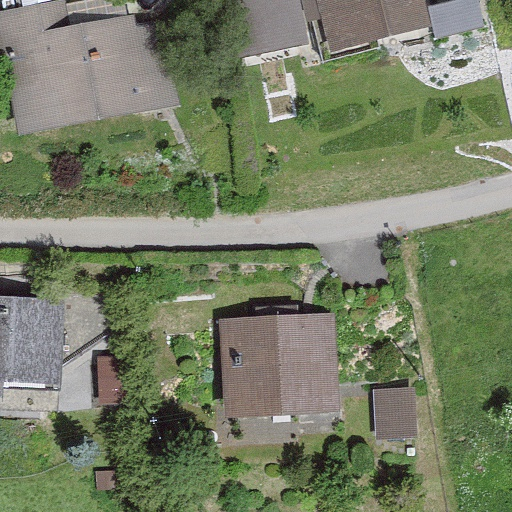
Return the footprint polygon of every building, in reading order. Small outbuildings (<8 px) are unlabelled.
[(304,0),(222,0),(235,55),(313,37),(304,0)] [(404,0),(308,0),(323,55),(413,32),(404,0)] [(94,4),(0,18),(0,82),(9,146),(173,122),(158,20),(98,29),(94,4)] [(0,385),(50,391),(58,312),(0,305),(0,385)] [(324,322),(210,328),(216,426),(330,419),(324,322)] [(405,402),(372,402),(373,443),(407,442),(405,402)]
